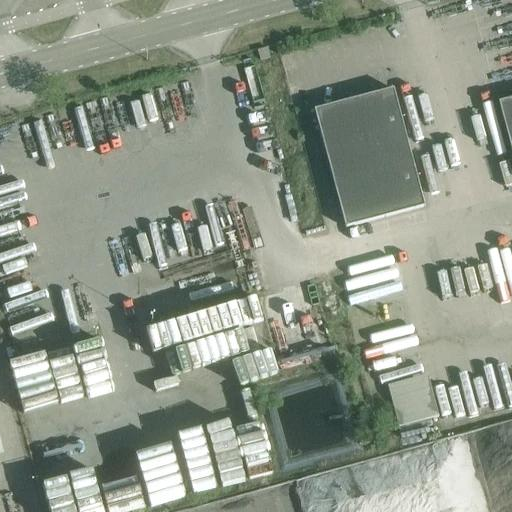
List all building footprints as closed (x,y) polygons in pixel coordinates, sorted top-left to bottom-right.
[(260,60),(270,58),(267,48),(257,50),(260,60)] [(345,228),(424,207),(393,89),(314,110),(345,228)] [(70,97),(56,102),(61,118),(75,113),(70,97)] [(511,155),(511,98),(498,103),(511,155)] [(276,287),(293,367),(351,355),(334,275),(276,287)] [(446,374),(408,375),(409,415),(448,414),(446,374)]
